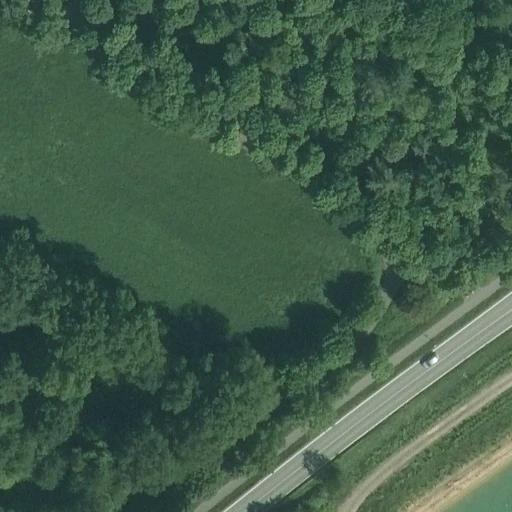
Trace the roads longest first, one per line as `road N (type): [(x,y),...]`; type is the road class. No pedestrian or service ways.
road 1 (unclassified): [(75,0),(64,26),(406,246),(391,287),(351,344),(112,511)]
road 2 (secondary): [(237,511),(511,306)]
road 3 (track): [(349,511),(511,381)]
